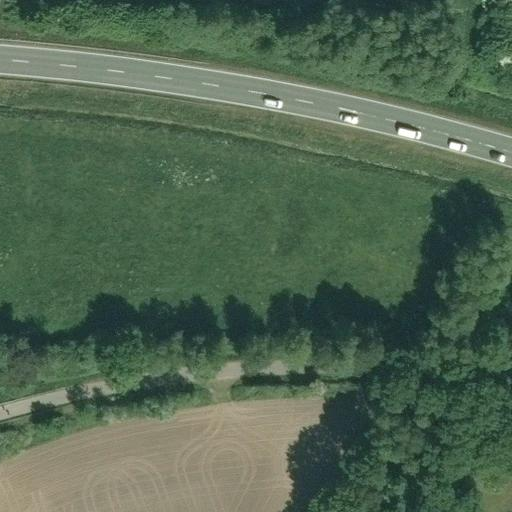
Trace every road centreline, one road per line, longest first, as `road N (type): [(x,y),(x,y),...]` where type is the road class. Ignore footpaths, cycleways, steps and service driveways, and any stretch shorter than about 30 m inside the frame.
road 1 (primary): [(0,63),(239,89),(511,155)]
road 2 (residential): [(0,414),(241,372),(453,368),(511,384)]
